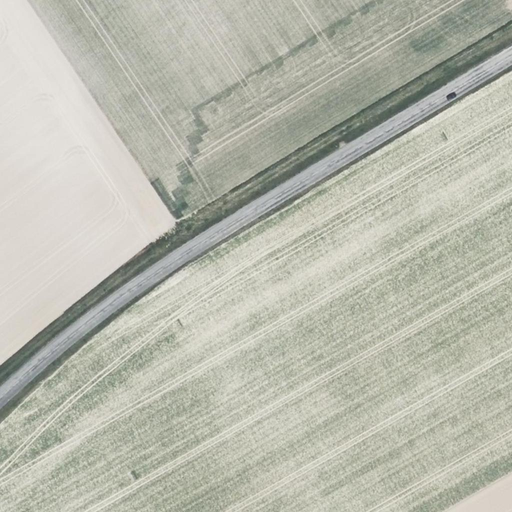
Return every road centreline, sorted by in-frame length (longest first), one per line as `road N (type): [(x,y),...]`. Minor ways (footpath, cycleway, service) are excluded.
road 1 (track): [(0,439),(99,346),(511,87)]
road 2 (tertiary): [(0,402),(84,324),(511,56)]
